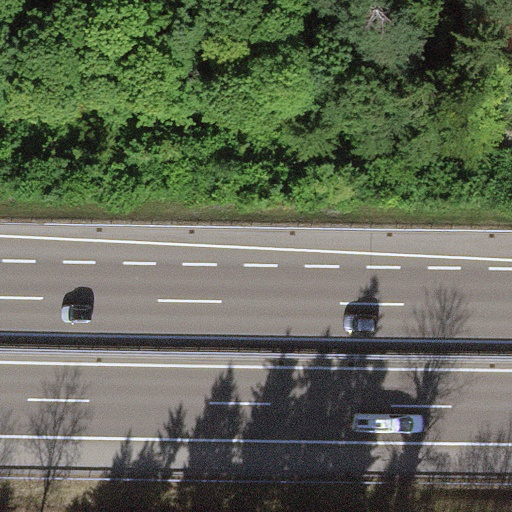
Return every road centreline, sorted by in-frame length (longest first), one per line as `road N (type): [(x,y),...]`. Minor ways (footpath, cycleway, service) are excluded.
road 1 (motorway): [(511,306),(0,298)]
road 2 (motorway): [(0,399),(511,407)]
road 3 (track): [(511,131),(411,60),(368,0)]
